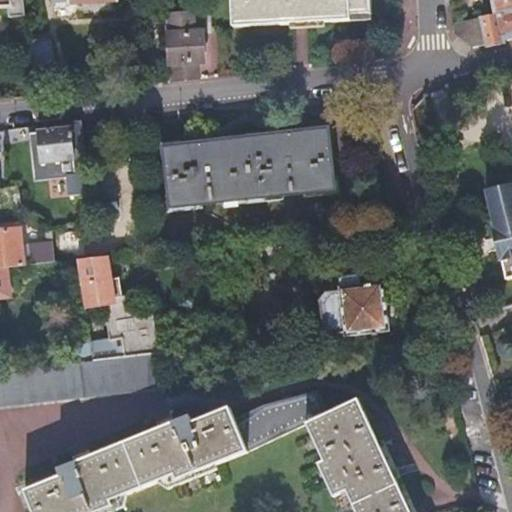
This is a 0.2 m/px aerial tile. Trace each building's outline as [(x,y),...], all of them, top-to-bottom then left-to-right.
[(23,14),(21,0),(0,0),(0,7),(9,6),(9,15),(23,14)] [(232,0),(235,28),(350,21),(351,16),(372,15),(371,0),(232,0)] [(511,0),(493,0),(496,14),(511,10),(511,0)] [(511,10),(496,14),(453,23),(454,35),(474,48),(505,41),(503,35),(511,33),(511,10)] [(165,20),(169,81),(198,78),(196,62),(202,62),(199,34),(193,34),(192,18),(165,20)] [(25,48),(28,81),(54,78),(48,46),(25,48)] [(91,198),(84,124),(55,126),(56,133),(39,135),(39,139),(31,139),(36,184),(68,181),(70,200),(91,198)] [(327,129),(164,147),(171,208),(334,189),(327,129)] [(511,185),(486,191),(508,278),(511,277),(511,185)] [(10,186),(0,187),(0,212),(13,212),(10,186)] [(23,230),(0,232),(0,268),(11,267),(58,262),(55,241),(26,244),(23,230)] [(112,256),(81,260),(86,307),(107,305),(110,341),(121,340),(123,360),(149,356),(157,355),(153,317),(141,318),(140,310),(133,304),(128,304),(127,291),(119,292),(118,279),(114,279),(112,256)] [(0,268),(0,298),(14,297),(11,267),(0,268)] [(324,294),(316,303),(320,333),(326,337),(340,336),(342,339),(385,333),(379,285),(359,287),(357,278),(337,280),(338,293),(324,294)] [(110,341),(90,343),(93,363),(123,360),(121,340),(110,341)] [(93,363),(0,373),(0,408),(153,390),(149,356),(123,360),(93,363)] [(62,477),(26,492),(34,511),(102,511),(113,508),(111,502),(174,476),(177,481),(303,427),(321,463),(314,466),(331,500),(343,494),(351,511),(409,511),(356,401),(323,415),(313,393),(265,404),(232,417),(227,407),(192,421),(189,415),(59,470),(62,477)]
